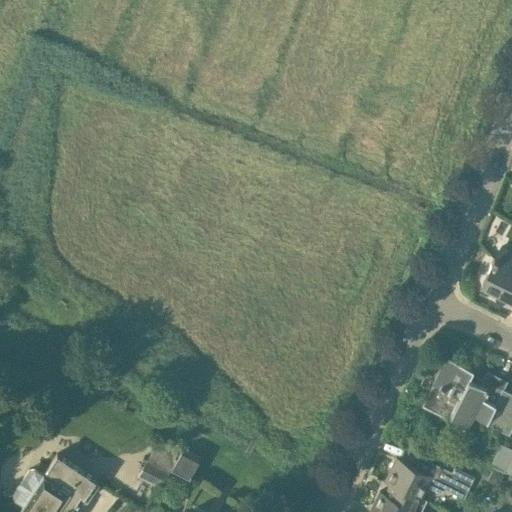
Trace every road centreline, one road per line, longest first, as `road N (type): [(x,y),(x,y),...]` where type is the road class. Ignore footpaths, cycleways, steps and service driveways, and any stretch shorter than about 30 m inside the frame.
road 1 (residential): [(326,511),(430,299)]
road 2 (residential): [(430,299),(511,110)]
